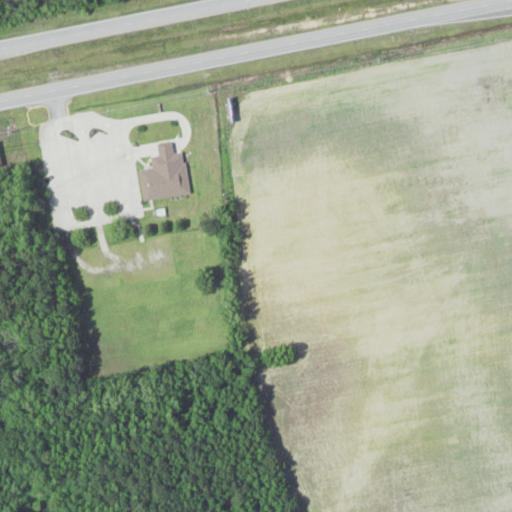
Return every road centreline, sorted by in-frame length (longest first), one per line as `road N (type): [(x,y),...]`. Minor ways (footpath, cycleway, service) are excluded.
road 1 (trunk): [(0,99),(511,0)]
road 2 (trunk): [(241,0),(0,48)]
